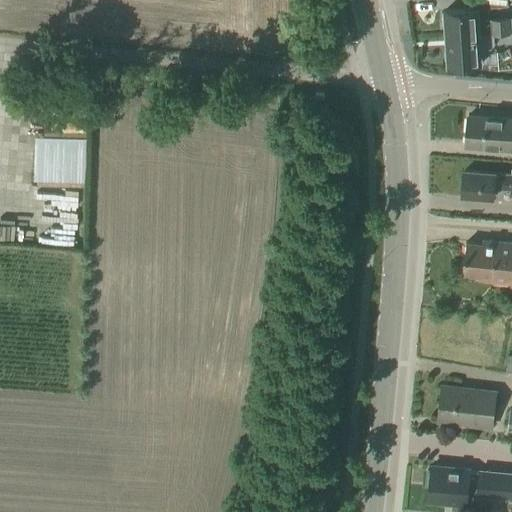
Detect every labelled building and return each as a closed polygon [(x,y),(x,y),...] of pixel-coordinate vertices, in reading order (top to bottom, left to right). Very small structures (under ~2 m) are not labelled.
[(445,14),(442,16),(443,24),(446,26),(446,37),(492,34),(509,33),(508,19),(478,21),(478,9),(505,7),(504,0),(469,0),(470,9),(445,11),(445,14)] [(447,49),(445,51),(445,59),(448,61),(448,64),(485,61),(484,49),(490,48),(493,44),(492,34),(446,37),(447,49)] [(30,95),(27,170),(75,172),(78,97),(30,95)] [(511,118),(468,116),(466,146),(511,148),(511,118)] [(511,174),(464,171),(462,196),(492,199),(493,189),(511,190),(511,194),(511,193),(511,174)] [(466,242),(463,274),(486,277),(486,281),(511,283),(511,243),(495,241),(495,245),(466,242)] [(442,386),(438,421),(492,427),(496,392),(442,386)] [(511,498),(511,473),(480,470),(480,472),(468,471),(469,469),(432,466),(432,470),(427,470),(426,485),(430,485),(429,501),(465,505),(466,492),(478,493),(477,495),(511,498)]
